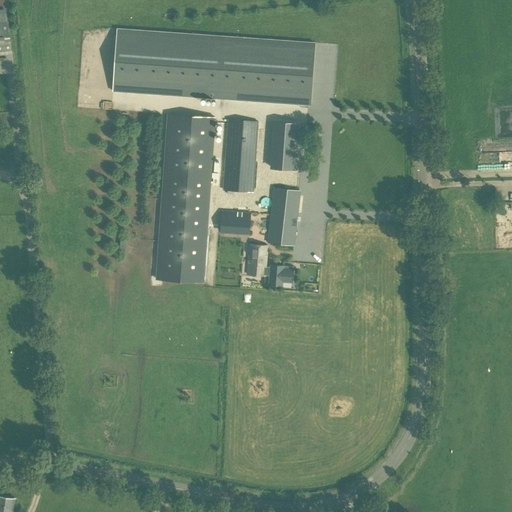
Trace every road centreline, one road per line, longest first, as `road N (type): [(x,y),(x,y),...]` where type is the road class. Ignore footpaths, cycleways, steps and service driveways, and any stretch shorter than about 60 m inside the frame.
road 1 (tertiary): [(347,497),(391,464),(421,401),(423,154),(414,0)]
road 2 (tertiary): [(347,497),(283,507),(0,460)]
